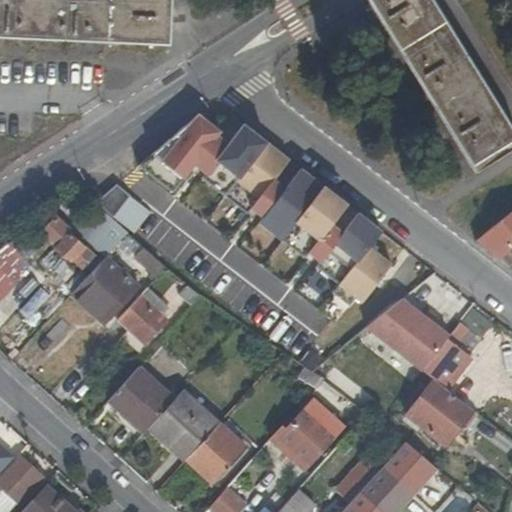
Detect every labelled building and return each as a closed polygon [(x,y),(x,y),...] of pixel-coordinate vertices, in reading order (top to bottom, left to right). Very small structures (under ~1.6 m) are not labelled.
[(0,0),(0,32),(163,37),(164,0),(0,0)] [(511,127),(429,0),(378,0),(369,6),(465,160),(511,130),(511,127)] [(190,111),(125,165),(171,199),(219,134),(190,111)] [(239,130),(197,187),(245,224),(287,167),(239,130)] [(297,175),(255,233),(302,269),(346,212),(297,175)] [(100,208),(115,221),(128,206),(113,193),(100,208)] [(100,208),(90,200),(76,214),(109,242),(122,227),(115,221),(100,208)] [(75,262),(86,250),(48,212),(35,226),(75,262)] [(511,218),(483,241),(511,261),(511,260),(511,218)] [(380,238),(357,220),(314,276),(334,292),(325,304),(351,324),(391,272),(369,254),(380,238)] [(160,259),(137,240),(126,251),(145,269),(142,272),(145,276),(160,259)] [(128,274),(111,259),(80,292),(103,314),(130,285),(123,279),(128,274)] [(0,292),(13,278),(0,267),(2,265),(0,263),(0,292)] [(174,288),(187,299),(195,289),(182,278),(174,288)] [(161,314),(133,289),(112,313),(138,338),(161,314)] [(459,324),(449,335),(396,297),(363,326),(419,371),(441,389),(467,357),(450,343),(449,343),(454,338),(456,341),(467,331),(459,324)] [(462,323),(473,331),(481,320),(470,312),(462,323)] [(132,360),(101,394),(137,428),(142,421),(167,393),(132,360)] [(167,393),(142,421),(179,454),(181,451),(212,417),(176,384),(167,393)] [(433,386),(406,421),(444,451),(470,415),(433,386)] [(300,401),(272,432),(305,461),(332,430),(300,401)] [(212,417),(181,451),(207,475),(238,441),(212,417)] [(22,441),(13,433),(1,448),(9,456),(22,441)] [(385,511),(429,462),(398,437),(329,511),(385,511)] [(0,465),(9,456),(1,448),(0,447),(0,465)] [(39,474),(15,454),(0,470),(0,492),(8,499),(13,504),(39,474)] [(220,482),(202,501),(214,511),(229,511),(240,500),(220,482)] [(73,511),(41,483),(30,496),(28,495),(12,511),(73,511)] [(292,486),(267,511),(295,511),(306,500),(292,486)]
